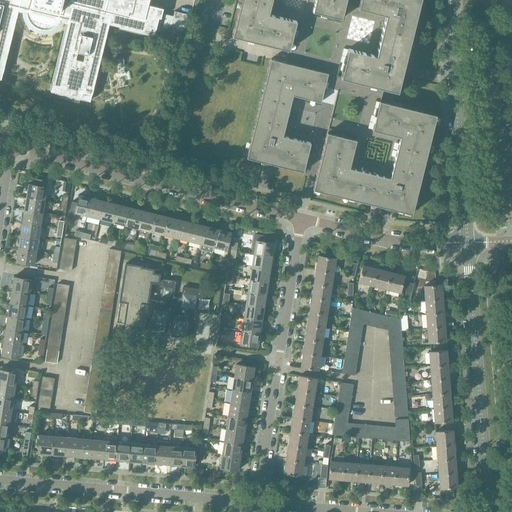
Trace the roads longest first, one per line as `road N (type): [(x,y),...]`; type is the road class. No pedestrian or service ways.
road 1 (unclassified): [(302,219),(13,146)]
road 2 (residential): [(256,500),(302,219)]
road 3 (tertiary): [(491,511),(468,243)]
road 4 (residential): [(256,500),(0,479)]
road 5 (tertiary): [(468,243),(450,0)]
road 6 (unclassified): [(468,243),(302,219)]
road 7 (residential): [(401,511),(256,500)]
